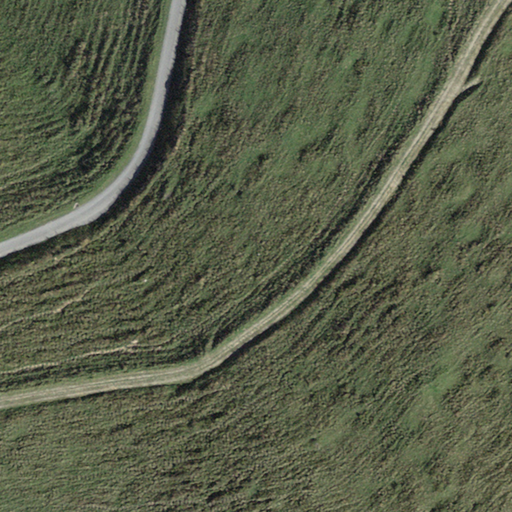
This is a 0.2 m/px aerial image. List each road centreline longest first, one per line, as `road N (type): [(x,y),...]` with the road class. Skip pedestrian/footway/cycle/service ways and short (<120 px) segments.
road 1 (track): [(0,401),(168,377),(208,365),(258,331),(342,253),(422,144),(505,0)]
road 2 (track): [(168,0),(139,139),(115,180),(70,217),(0,245)]
